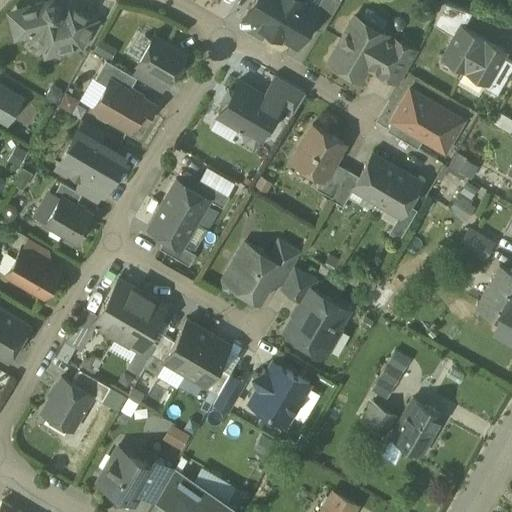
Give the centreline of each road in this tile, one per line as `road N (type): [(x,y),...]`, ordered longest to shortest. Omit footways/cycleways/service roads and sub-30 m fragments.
road 1 (residential): [(225,37),(105,243)]
road 2 (residential): [(105,243),(0,428)]
road 3 (residential): [(254,328),(105,243)]
road 4 (residential): [(364,114),(225,37)]
